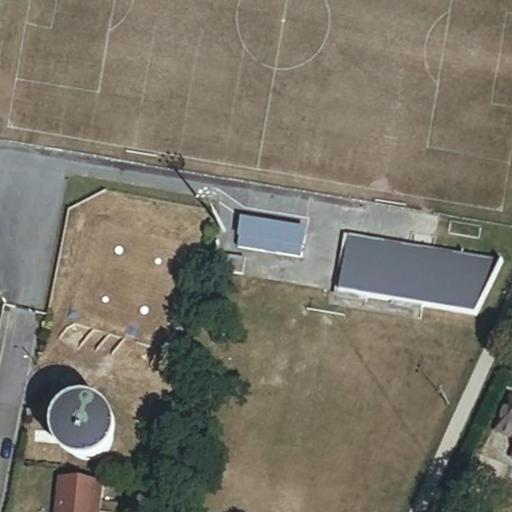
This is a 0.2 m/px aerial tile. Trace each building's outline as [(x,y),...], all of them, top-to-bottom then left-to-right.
[(241,249),(303,260),(308,232),(246,222),(241,249)] [(474,317),(502,265),(349,240),(337,296),(474,317)] [(220,271),(243,276),(246,260),(222,256),(220,271)] [(511,400),(500,429),(511,434),(511,400)] [(71,468),(81,473),(92,475),(102,473),(112,468),(119,460),(123,450),(123,439),(120,430),(115,421),(107,415),(97,412),(87,412),(78,415),(70,420),(64,428),(60,439),(61,449),(64,460),(71,468)] [(52,511),(96,511),(99,488),(56,483),(52,511)]
